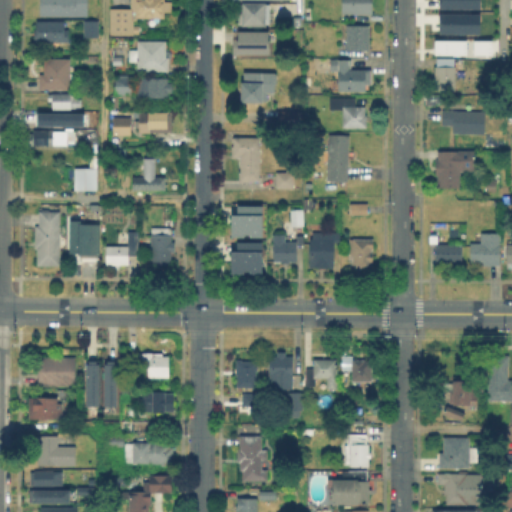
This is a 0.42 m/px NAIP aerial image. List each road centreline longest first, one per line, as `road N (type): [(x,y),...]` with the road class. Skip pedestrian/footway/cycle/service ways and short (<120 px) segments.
road 1 (residential): [(204,0),(200,511)]
road 2 (residential): [(0,511),(2,0)]
road 3 (residential): [(400,511),(402,0)]
road 4 (tertiary): [(479,314),(202,312)]
road 5 (tertiary): [(202,312),(0,309)]
